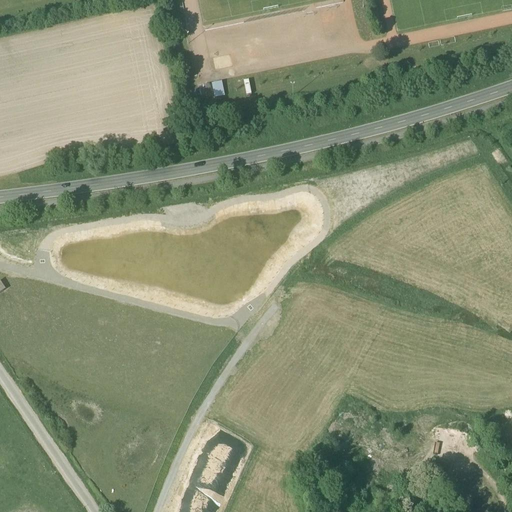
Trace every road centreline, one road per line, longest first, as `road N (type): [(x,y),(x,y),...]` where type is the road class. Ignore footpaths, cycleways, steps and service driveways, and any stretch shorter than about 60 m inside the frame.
road 1 (secondary): [(0,197),(242,160),(511,87)]
road 2 (residential): [(93,511),(0,373)]
